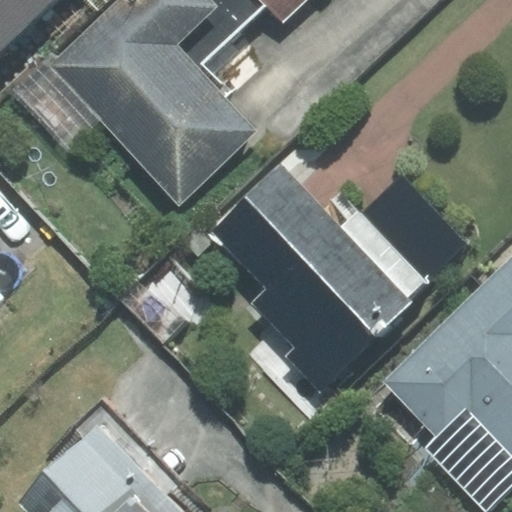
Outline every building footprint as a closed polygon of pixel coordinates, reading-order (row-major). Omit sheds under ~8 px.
[(0,0),(0,51),(53,0),(0,0)] [(180,201),(254,130),(224,99),(260,64),(231,35),(264,4),(260,0),(116,0),(17,95),(70,150),(101,120),(180,201)] [(260,0),(264,4),(281,22),(304,0),(260,0)] [(322,206),(280,164),(213,230),(270,287),(253,304),(297,347),(288,356),(324,392),(473,244),(401,172),(364,209),(342,187),(322,206)] [(511,258),(381,382),(436,440),(465,413),(511,462),(511,258)] [(81,314),(54,285),(19,318),(45,347),(81,314)] [(209,511),(103,401),(49,453),(58,462),(15,503),(23,511),(209,511)]
